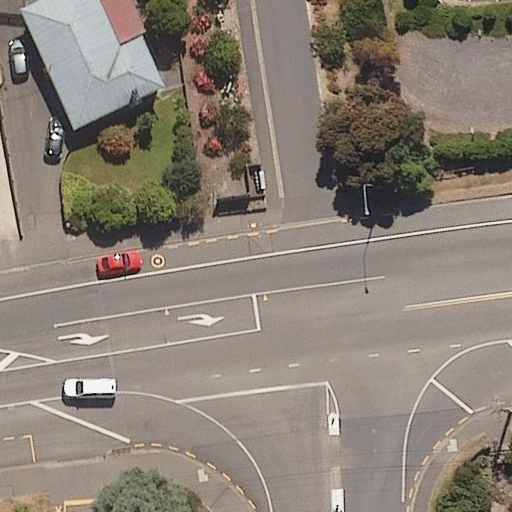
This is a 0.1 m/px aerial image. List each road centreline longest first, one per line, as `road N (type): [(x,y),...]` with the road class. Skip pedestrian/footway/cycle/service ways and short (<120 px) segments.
road 1 (secondary): [(0,368),(325,321)]
road 2 (residential): [(325,321),(282,0)]
road 3 (residential): [(325,321),(337,511)]
road 4 (secondary): [(325,321),(511,296)]
